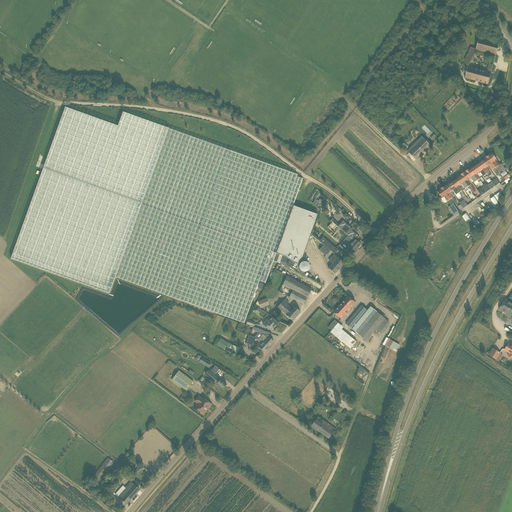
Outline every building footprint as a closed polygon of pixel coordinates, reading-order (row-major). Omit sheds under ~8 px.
[(476,50),(493,54),(496,55),(499,44),(479,39),(476,49),(476,50)] [(471,47),(463,65),(464,65),(462,73),(466,74),(465,78),(488,84),(493,65),(489,64),(487,72),(468,67),(476,50),(476,49),(471,47)] [(275,254),(292,206),(302,179),(296,177),(297,175),(168,129),(123,112),(117,126),(65,108),(11,259),(109,294),(115,277),(161,294),(215,313),(244,324),(259,281),(265,284),(273,261),(276,262),(279,255),(275,254)] [(430,145),(427,142),(423,138),(409,152),(416,160),(430,145)] [(492,154),(490,156),(490,155),(487,157),(495,168),(499,173),(505,169),(502,164),(498,166),(495,161),(497,160),(492,154)] [(493,170),(495,168),(487,157),(485,158),(483,160),(488,167),(489,166),(492,170),(493,170)] [(491,176),(489,172),(486,168),(488,167),(483,160),(479,163),(488,176),(488,178),(491,176)] [(486,178),(488,176),(479,163),(474,166),(479,173),(480,172),(483,176),(485,179),(486,178)] [(479,183),(481,181),(479,179),(482,177),(479,173),(474,166),(470,169),(469,169),(477,181),(479,183)] [(471,178),(474,183),(476,185),(479,183),(477,181),(469,169),(465,172),(470,179),(471,178)] [(468,187),(471,185),(468,180),(470,179),(465,172),(460,176),(468,187)] [(465,192),(470,189),(468,187),(460,176),(456,179),(460,185),(463,190),(464,190),(465,192)] [(462,198),(465,196),(462,191),(463,190),(460,185),(456,179),(451,182),(459,193),(462,198)] [(456,195),(459,193),(451,182),(447,185),(451,192),(453,190),(456,195)] [(490,190),(487,186),(485,183),(483,185),(481,186),(482,188),(485,193),(490,190)] [(451,201),(454,199),(450,193),(451,192),(447,185),(444,187),(442,188),(451,201)] [(451,206),(453,204),(451,201),(442,188),(440,190),(438,192),(442,198),(444,197),(447,202),(448,201),(451,206)] [(490,199),(486,202),(491,208),(494,206),(490,199)] [(468,206),(465,202),(464,200),(459,203),(463,209),(468,206)] [(454,205),(449,209),(453,216),(454,216),(459,212),(454,205)] [(276,254),(279,255),(284,257),(299,265),(303,255),(303,256),(303,255),(301,254),(304,248),(307,249),(305,248),(308,241),(311,235),(310,234),(317,215),(297,208),(294,207),(292,206),(276,254)] [(351,244),(357,249),(361,244),(356,240),(359,237),(351,230),(352,229),(343,221),(337,227),(339,228),(347,235),(348,236),(354,241),(351,244)] [(389,234),(386,238),(390,241),(390,242),(394,246),(403,235),(397,230),(393,235),(392,233),(390,235),(389,234)] [(354,241),(348,236),(343,242),(348,247),(346,250),(351,255),(357,249),(351,244),(354,241)] [(334,254),(338,250),(323,237),(319,241),(334,254)] [(323,245),(319,250),(326,256),(330,251),(323,245)] [(325,256),(329,260),(334,254),(330,251),(325,256)] [(328,268),(334,274),(344,263),(337,258),(334,255),(329,261),(332,264),(328,268)] [(289,297),(303,305),(311,289),(287,276),(282,285),(292,290),(289,297)] [(355,302),(349,297),(341,305),(349,311),(350,310),(351,309),(350,308),(355,302)] [(258,302),(260,308),(266,306),(264,299),(258,302)] [(286,315),(292,321),(300,312),(294,307),(291,310),(286,305),(289,302),(285,299),(277,307),(286,315)] [(510,317),(511,312),(511,303),(506,299),(499,310),(510,317)] [(334,313),(341,320),(349,311),(341,305),(334,313)] [(385,319),(371,307),(367,311),(361,306),(346,324),(366,341),(376,330),(385,319)] [(272,330),(278,323),(272,318),(268,321),(267,319),(262,324),(267,329),(269,327),(272,330)] [(268,348),(273,342),(268,337),(266,335),(265,336),(263,334),(258,339),(259,339),(268,348)] [(249,335),(246,343),(249,345),(251,341),(252,341),(256,345),(264,352),(268,348),(259,339),(258,339),(249,335)] [(387,338),(384,345),(390,348),(393,341),(387,338)] [(239,348),(227,343),(223,350),(236,356),(239,348)] [(496,360),(500,353),(495,350),(491,357),(496,360)] [(210,363),(202,358),(199,362),(207,367),(210,363)] [(178,371),(172,380),(186,391),(192,381),(178,371)] [(213,375),(211,373),(211,374),(209,372),(206,375),(211,380),(222,390),(226,385),(220,379),(219,381),(215,377),(213,375)] [(197,404),(194,408),(203,415),(211,405),(202,398),(201,398),(198,396),(194,402),(197,404)] [(340,423),(345,415),(342,414),(339,411),(335,416),(334,418),(333,418),(340,423)] [(329,439),(336,429),(324,421),(322,424),(316,419),(312,426),(329,439)] [(102,465),(106,468),(111,462),(107,459),(102,465)] [(106,468),(102,465),(97,471),(101,474),(106,468)] [(90,480),(94,483),(97,479),(101,474),(97,471),(90,480)] [(126,505),(136,493),(139,490),(134,485),(130,482),(125,488),(126,489),(118,497),(126,505)] [(95,494),(99,489),(93,485),(90,491),(95,494)]
